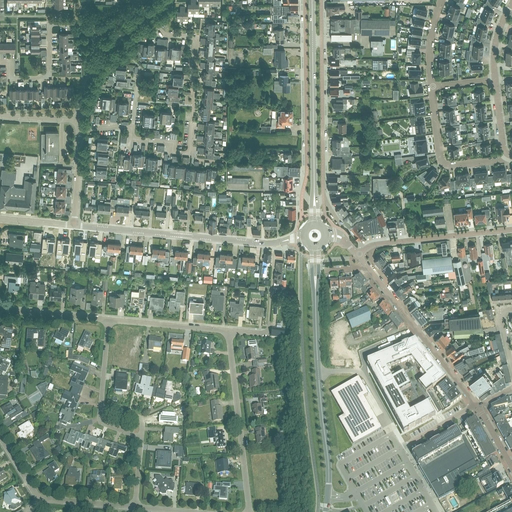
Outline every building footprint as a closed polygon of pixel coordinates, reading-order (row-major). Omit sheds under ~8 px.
[(448,10),(459,14),(460,11),(463,12),(465,6),(464,6),(458,3),(456,6),(451,4),(450,8),(449,7),(448,10)] [(483,13),(493,17),(494,14),(493,14),(494,12),(489,10),(491,6),(485,4),(484,3),(482,7),(484,8),(482,13),(483,13)] [(298,6),(276,6),(276,15),(288,15),(291,15),(291,12),(298,12),(298,6)] [(345,6),(326,6),(326,13),(330,13),(330,14),(335,14),(335,13),(339,13),(339,11),(345,11),(345,6)] [(427,11),(415,7),(414,8),(413,13),(413,14),(412,17),(413,18),(419,19),(419,16),(425,17),(426,16),(427,16),(428,13),(427,12),(427,11)] [(451,21),(458,23),(458,20),(457,20),(459,14),(448,10),(447,13),(448,13),(447,16),(452,18),(451,21)] [(493,17),(483,13),(482,13),(480,18),(478,17),(476,21),(480,22),(483,24),(485,20),(489,22),(490,20),(491,21),(493,17)] [(361,33),(361,19),(356,19),(339,19),(331,18),(331,33),(331,40),(352,40),(352,33),(361,33)] [(419,19),(413,18),(412,24),(411,24),(410,28),(412,28),(417,29),(417,25),(423,27),(423,25),(424,25),(425,22),(424,22),(425,20),(419,19)] [(361,19),(361,33),(361,34),(389,35),(390,20),(361,19)] [(41,30),(41,28),(39,28),(39,24),(34,24),(34,21),(28,21),(28,27),(31,27),(31,30),(41,30)] [(443,29),(454,31),(456,25),(457,26),(458,23),(451,21),(451,24),(445,23),(444,26),(443,29)] [(477,31),(487,34),(488,31),(487,31),(487,28),(482,27),(483,24),(480,22),(476,21),(474,21),(474,23),(476,24),(476,25),(477,26),(476,31),(477,31)] [(274,35),(276,35),(283,35),(283,29),(277,29),(277,24),(271,24),(271,27),(271,32),(274,32),(274,35)] [(408,38),(411,38),(415,39),(415,35),(421,36),(422,35),(423,35),(423,32),(422,31),(422,30),(417,29),(412,28),(411,34),(409,34),(408,38)] [(443,29),(442,31),(443,31),(442,35),(448,36),(447,39),(454,40),(454,37),(453,37),(454,31),(443,29)] [(487,34),(477,31),(476,31),(475,34),(473,34),(472,36),(471,40),(475,41),(479,42),(479,38),(484,40),(485,37),(486,38),(487,34)] [(421,39),(415,39),(411,38),(410,45),(408,44),(407,48),(414,49),(414,45),(420,46),(420,44),(421,44),(422,41),(421,41),(421,39)] [(440,48),(451,49),(452,43),(453,43),(454,40),(447,39),(447,42),(441,42),(440,45),(440,48)] [(371,40),(371,45),(373,45),(373,48),(372,48),(372,54),(379,54),(383,54),(383,51),(384,51),(384,45),(383,45),(383,40),(371,40)] [(472,50),(473,51),(484,52),(484,48),(483,48),(483,46),(478,45),(479,42),(475,41),(471,40),(470,45),(473,45),(472,50)] [(149,43),(148,46),(148,53),(147,56),(156,57),(156,53),(157,48),(157,46),(154,45),(154,44),(149,43)] [(147,56),(148,53),(148,46),(143,46),(143,44),(140,44),(139,51),(142,52),(142,56),(147,56)] [(181,48),(176,48),(175,58),(180,58),(181,53),(184,53),(185,46),(181,45),(181,48)] [(167,51),(167,49),(166,58),(170,58),(170,57),(175,58),(176,48),(170,47),(170,51),(167,51)] [(351,48),(333,48),(333,52),(333,55),(333,56),(336,56),(336,59),(343,59),(343,56),(341,56),(341,52),(351,52),(351,48)] [(446,55),(445,58),(452,58),(453,49),(451,49),(440,48),(440,51),(440,54),(446,55)] [(407,56),(411,56),(410,62),(420,63),(421,53),(414,53),(414,50),(407,49),(407,56)] [(484,52),(473,51),(472,50),(472,54),(470,53),(469,56),(469,60),(472,60),(476,60),(477,60),(477,57),(482,58),(482,55),(483,55),(484,52)] [(285,51),(275,51),(275,61),(274,61),(273,62),(273,63),(273,64),(274,65),(274,66),(275,66),(278,66),(288,66),(288,60),(285,60),(285,51)] [(439,68),(452,67),(452,61),(452,58),(445,58),(445,61),(439,61),(439,65),(439,68)] [(387,60),(378,60),(378,69),(387,69),(387,60)] [(476,70),(480,70),(482,70),(482,69),(483,69),(483,65),(482,65),(482,64),(476,64),(476,60),(472,60),(469,60),(468,60),(468,64),(468,67),(471,67),(471,71),(473,71),(473,72),(476,71),(476,70)] [(207,71),(219,73),(219,70),(215,70),(215,66),(205,65),(200,65),(200,68),(205,68),(207,68),(207,71)] [(406,69),(409,69),(409,76),(420,77),(420,74),(421,69),(415,69),(415,65),(406,65),(406,69)] [(119,77),(119,80),(126,81),(126,78),(125,78),(126,73),(116,72),(115,77),(119,77)] [(280,84),(278,84),(278,92),(280,92),(290,92),(290,84),(290,82),(288,82),(288,76),(280,76),(280,81),(280,84)] [(212,78),(202,77),(202,80),(204,80),(203,83),(208,84),(208,86),(215,86),(216,84),(216,82),(216,81),(212,80),(212,78)] [(126,81),(119,80),(117,80),(117,85),(115,85),(115,88),(122,89),(123,86),(127,87),(127,81),(126,81)] [(411,96),(423,95),(422,86),(418,87),(417,86),(417,83),(418,83),(411,84),(411,88),(410,88),(411,96)] [(41,92),(41,94),(41,98),(47,98),(47,95),(50,95),(50,85),(47,85),(47,87),(44,87),(44,92),(41,92)] [(41,101),(41,98),(41,94),(38,94),(38,90),(35,90),(35,87),(32,87),(32,98),(35,98),(35,101),(41,101)] [(477,92),(474,92),(475,99),(472,99),(473,102),(479,102),(479,98),(484,98),(483,91),(480,91),(477,91),(477,92)] [(445,96),(442,96),(443,103),(449,102),(449,105),(457,104),(456,98),(453,98),(453,95),(449,95),(449,94),(445,95),(445,96)] [(100,107),(106,107),(107,98),(101,97),(101,100),(98,100),(98,106),(101,106),(100,107)] [(107,98),(106,107),(111,108),(111,107),(114,107),(114,106),(115,106),(115,103),(115,99),(112,99),(112,98),(107,98)] [(411,113),(415,113),(415,114),(425,113),(424,101),(420,102),(419,98),(411,99),(411,103),(410,103),(411,113)] [(343,99),(343,100),(336,100),(336,103),(334,103),(333,109),(339,109),(339,110),(343,111),(343,109),(347,109),(347,99),(343,99)] [(118,103),(115,103),(115,106),(114,106),(114,107),(114,111),(117,111),(117,112),(122,113),(123,103),(118,102),(118,103)] [(475,112),(486,111),(486,110),(486,106),(485,107),(485,105),(480,106),(479,103),(473,103),(473,107),(474,107),(475,112)] [(445,115),(445,116),(455,115),(455,109),(456,109),(456,106),(449,106),(449,110),(444,110),(444,111),(443,112),(444,115),(445,115)] [(276,127),(280,127),(285,127),(285,122),(292,122),(292,121),(293,121),(294,119),(292,118),(292,111),(287,111),(282,110),(282,111),(279,110),(276,110),(275,119),(272,118),(272,127),(276,127)] [(486,111),(475,112),(476,118),(475,118),(475,122),(481,121),(481,118),(486,117),(486,111)] [(166,122),(167,112),(161,112),(161,116),(158,116),(157,121),(160,121),(160,122),(166,122)] [(172,113),(167,112),(166,122),(171,123),(171,122),(174,122),(175,118),(172,117),(172,113)] [(157,125),(157,121),(154,120),(155,116),(149,115),(148,125),(154,126),(154,125),(157,125)] [(455,115),(445,116),(446,122),(451,121),(451,125),(458,124),(457,118),(456,115),(455,115)] [(411,125),(415,125),(416,134),(426,133),(424,120),(417,121),(416,118),(410,118),(411,125)] [(349,128),(346,127),(346,124),(344,124),(344,120),(333,120),(333,124),(339,124),(339,132),(348,132),(349,131),(349,128)] [(476,132),(477,132),(478,132),(488,131),(487,125),(482,125),(482,122),(475,123),(476,129),(476,132)] [(460,134),(460,131),(459,125),(451,126),(452,129),(446,130),(447,135),(458,134),(460,134)] [(488,131),(478,132),(478,138),(477,138),(477,141),(484,140),(483,137),(489,136),(489,135),(489,132),(488,132),(488,131)] [(45,132),(45,134),(41,134),(41,161),(57,161),(57,153),(58,153),(58,132),(45,132)] [(458,140),(458,134),(447,135),(447,137),(447,140),(448,140),(448,141),(453,141),(454,144),(461,143),(461,140),(458,140)] [(349,140),(349,136),(343,137),(343,140),(341,140),(333,140),(333,146),(344,146),(344,144),(344,143),(345,143),(345,140),(349,140)] [(416,144),(414,145),(415,155),(425,154),(424,151),(428,151),(427,146),(427,145),(427,144),(427,143),(426,138),(416,140),(416,144)] [(484,142),(476,142),(477,149),(479,148),(480,152),(484,152),(488,152),(487,151),(490,151),(490,144),(484,145),(484,142)] [(97,143),(97,152),(99,152),(100,152),(105,153),(105,150),(107,150),(107,144),(97,143)] [(449,149),(450,156),(453,155),(453,156),(456,156),(456,155),(459,155),(458,151),(461,150),(460,144),(454,145),(454,148),(449,149)] [(344,147),(344,146),(333,146),(333,153),(341,153),(343,153),(343,156),(351,156),(351,152),(345,152),(345,150),(345,147),(344,147)] [(99,152),(98,157),(108,158),(109,153),(108,153),(108,150),(107,150),(105,150),(105,153),(100,152),(99,152)] [(292,153),(287,153),(280,153),(280,157),(284,157),(284,161),(287,161),(292,161),(292,153)] [(133,155),(130,155),(130,158),(125,157),(124,167),(129,168),(130,164),(132,164),(133,155)] [(147,156),(144,156),(143,164),(146,164),(146,167),(151,168),(152,158),(147,157),(147,156)] [(343,159),(337,159),(337,164),(333,163),(332,171),(345,171),(345,165),(345,163),(352,163),(351,156),(343,156),(343,159)] [(107,164),(108,158),(98,157),(98,163),(99,163),(103,164),(103,166),(106,167),(106,164),(107,164)] [(416,162),(415,162),(416,167),(418,166),(418,168),(429,164),(427,157),(416,161),(416,162)] [(97,166),(97,171),(107,172),(107,167),(106,167),(103,166),(103,164),(99,163),(99,166),(97,166)] [(289,175),(293,175),(300,175),(301,167),(296,166),(274,166),(274,170),(275,172),(276,172),(278,173),(278,176),(289,176),(289,175)] [(57,176),(67,177),(67,173),(66,173),(66,169),(58,168),(58,171),(57,171),(56,171),(56,176),(57,176)] [(33,211),(36,181),(37,170),(34,170),(33,177),(25,176),(24,180),(24,188),(15,187),(13,185),(13,183),(14,183),(14,179),(15,179),(16,171),(2,169),(1,178),(2,178),(1,184),(3,184),(2,185),(1,185),(0,197),(0,207),(7,209),(7,207),(25,209),(25,210),(33,211)] [(426,170),(417,176),(424,182),(427,179),(430,182),(434,178),(436,176),(438,173),(435,171),(436,171),(434,169),(433,169),(432,169),(429,173),(426,170)] [(495,182),(501,181),(499,170),(498,170),(498,169),(494,170),(494,171),(493,171),(494,177),(491,177),(492,185),(495,184),(495,182)] [(501,170),(499,170),(501,181),(501,182),(510,181),(509,175),(506,175),(506,169),(504,169),(501,169),(501,170)] [(106,178),(107,172),(97,171),(96,176),(94,176),(94,179),(99,180),(99,177),(106,178)] [(476,184),(482,183),(481,172),(480,172),(480,171),(476,172),(476,173),(475,173),(476,179),(473,179),(473,186),(473,187),(477,186),(476,184)] [(482,172),(481,172),(482,183),(486,183),(486,185),(492,185),(491,177),(488,177),(487,171),(486,172),(486,171),(482,171),(482,172)] [(473,186),(473,179),(470,180),(469,173),(465,174),(463,174),(464,187),(473,186)] [(329,177),(329,183),(337,183),(337,180),(339,180),(347,180),(347,174),(340,174),(340,177),(337,177),(329,177)] [(464,187),(463,174),(461,175),(460,174),(456,175),(457,181),(454,181),(455,189),(461,188),(461,186),(464,186),(464,187)] [(67,181),(67,177),(57,176),(56,176),(54,176),(54,183),(57,184),(65,184),(66,181),(67,181)] [(449,189),(455,189),(454,181),(450,181),(450,177),(443,178),(443,180),(439,181),(440,188),(441,188),(441,190),(442,190),(444,190),(444,189),(444,187),(449,187),(449,189)] [(277,183),(277,189),(284,189),(284,190),(293,190),(293,178),(288,178),(284,178),(284,181),(281,181),(281,182),(277,182),(277,183)] [(391,178),(378,178),(373,178),(373,197),(378,197),(391,197),(391,178)] [(52,183),(51,191),(56,191),(66,192),(66,188),(65,187),(65,184),(57,184),(54,183),(52,183)] [(369,186),(369,185),(366,185),(365,184),(365,186),(360,186),(360,191),(356,191),(356,194),(361,194),(361,192),(369,193),(370,186),(369,186)] [(57,196),(56,199),(64,199),(65,196),(66,196),(66,192),(56,191),(56,196),(57,196)] [(193,192),(193,195),(201,195),(202,196),(202,203),(204,203),(205,195),(203,193),(193,192)] [(347,195),(341,195),(336,195),(336,197),(332,197),(332,204),(341,203),(340,198),(347,198),(347,195)] [(286,205),(290,205),(296,205),(296,197),(290,197),(289,197),(289,196),(286,196),(286,197),(287,197),(287,200),(283,200),(283,205),(286,205)] [(56,201),(55,206),(65,207),(65,203),(64,202),(64,199),(56,199),(56,201)] [(88,211),(91,211),(92,208),(95,208),(95,203),(96,199),(92,199),(92,205),(89,205),(89,202),(85,201),(85,205),(84,211),(85,211),(85,212),(88,212),(88,211)] [(113,210),(114,199),(111,199),(111,202),(105,201),(105,204),(104,213),(110,213),(110,210),(113,210)] [(118,199),(114,199),(113,210),(116,210),(116,214),(122,214),(123,206),(123,202),(120,202),(120,203),(117,202),(118,199)] [(122,214),(129,215),(129,212),(132,212),(133,207),(130,207),(130,203),(123,202),(122,214)] [(97,212),(104,213),(105,204),(98,204),(95,203),(95,208),(98,209),(97,212)] [(142,216),(143,206),(136,205),(136,209),(135,209),(135,215),(142,216)] [(161,211),(162,208),(162,205),(157,205),(157,207),(157,212),(156,212),(155,214),(156,215),(156,217),(166,218),(166,213),(167,212),(166,212),(166,208),(164,208),(163,211),(161,211)] [(285,214),(289,214),(289,218),(296,218),(296,205),(290,205),(290,208),(285,208),(285,214)] [(435,215),(444,214),(443,205),(423,208),(424,216),(435,215)] [(65,211),(65,207),(55,206),(55,211),(56,211),(55,215),(61,215),(61,214),(64,214),(64,211),(65,211)] [(150,206),(147,206),(143,206),(142,216),(149,217),(150,212),(150,210),(150,206)] [(341,207),(340,207),(336,210),(341,217),(348,213),(346,209),(345,210),(344,208),(342,209),(341,207)] [(497,208),(498,220),(506,219),(506,216),(510,216),(509,208),(508,207),(504,207),(497,208)] [(467,212),(454,214),(455,224),(468,222),(468,218),(472,218),(471,209),(467,210),(467,212)] [(490,217),(490,214),(489,209),(482,210),(482,214),(475,214),(476,222),(486,221),(486,217),(490,217)] [(205,222),(206,217),(203,217),(204,211),(200,211),(195,211),(195,214),(194,221),(202,222),(205,222)] [(264,228),(270,228),(271,217),(265,217),(265,212),(262,212),(261,217),(264,217),(264,220),(264,228)] [(277,228),(277,223),(277,220),(277,217),(280,217),(280,212),(276,212),(276,217),(271,217),(270,228),(277,228)] [(357,220),(359,222),(364,220),(361,217),(358,213),(352,218),(350,215),(343,220),(348,227),(357,220)] [(381,213),(377,215),(382,226),(386,224),(381,213)] [(236,214),(236,220),(235,225),(244,226),(244,218),(244,215),(236,214)] [(444,214),(435,215),(436,226),(445,225),(444,214)] [(358,222),(349,229),(358,240),(365,234),(384,232),(377,217),(364,220),(359,222),(358,222)] [(397,220),(388,221),(388,225),(389,231),(397,231),(396,228),(398,227),(398,228),(404,227),(403,217),(397,218),(397,220)] [(227,234),(227,229),(227,227),(223,227),(224,220),(221,219),(220,227),(220,226),(219,233),(227,234)] [(260,237),(260,232),(261,231),(261,224),(257,224),(257,230),(253,229),(253,231),(253,236),(260,237)] [(9,245),(14,245),(23,246),(24,235),(9,233),(8,237),(10,237),(9,245)] [(43,238),(42,252),(48,253),(48,252),(53,252),(54,252),(55,238),(47,237),(47,238),(43,238)] [(56,256),(56,258),(62,258),(62,254),(63,253),(68,254),(70,239),(62,239),(62,240),(58,239),(57,252),(56,254),(56,256)] [(76,240),(74,254),(80,255),(80,260),(86,261),(87,242),(84,242),(84,241),(76,240)] [(90,241),(89,255),(95,256),(95,257),(101,258),(102,244),(98,243),(98,242),(95,242),(90,241)] [(104,244),(103,250),(106,250),(106,254),(114,255),(114,252),(115,244),(108,243),(108,244),(104,244)] [(493,259),(493,253),(492,248),(491,248),(491,244),(484,244),(485,253),(489,252),(490,259),(493,259)] [(127,246),(125,261),(129,261),(129,256),(133,257),(133,262),(135,262),(137,246),(130,245),(130,246),(127,246)] [(470,259),(478,257),(477,250),(476,250),(475,245),(469,246),(470,259)] [(135,262),(138,262),(138,259),(139,259),(139,255),(139,253),(143,254),(143,251),(144,247),(137,246),(135,262)] [(458,252),(458,258),(462,258),(462,259),(466,259),(464,247),(458,247),(458,252)] [(166,250),(159,249),(159,257),(158,260),(164,260),(164,263),(168,264),(169,252),(166,251),(166,250)] [(183,258),(187,259),(188,252),(182,251),(181,259),(180,264),(180,267),(180,270),(183,271),(184,260),(183,260),(183,258)] [(383,258),(386,256),(383,251),(379,254),(380,256),(374,261),(379,267),(380,266),(383,269),(388,264),(386,262),(383,258)] [(415,252),(407,253),(408,263),(418,262),(418,259),(422,258),(421,252),(415,253),(415,252)] [(6,262),(11,263),(18,264),(18,266),(22,266),(23,255),(7,253),(6,262)] [(203,262),(204,253),(198,253),(197,255),(194,255),(193,264),(196,265),(203,265),(203,262)] [(265,257),(263,257),(262,265),(260,264),(259,276),(263,276),(263,272),(266,273),(267,261),(270,261),(271,253),(265,253),(265,257)] [(292,261),(291,270),(294,270),(295,254),(288,253),(287,261),(292,261)] [(227,254),(226,263),(225,267),(225,270),(227,271),(228,271),(229,267),(236,268),(237,258),(233,258),(233,255),(227,254)] [(239,257),(238,267),(245,268),(245,269),(248,270),(248,268),(248,265),(249,257),(242,256),(242,257),(239,257)] [(422,259),(423,274),(428,274),(452,271),(453,271),(451,256),(422,259)] [(248,265),(248,268),(250,269),(255,269),(257,269),(258,264),(256,264),(255,264),(255,262),(255,257),(249,257),(248,265)] [(455,271),(456,277),(457,282),(458,285),(465,284),(461,266),(460,261),(453,262),(454,267),(455,271)] [(275,269),(276,270),(283,270),(283,263),(276,262),(275,269)] [(390,267),(388,264),(383,269),(382,269),(388,277),(394,272),(392,270),(393,269),(391,266),(390,267)] [(16,270),(15,276),(5,275),(4,282),(10,283),(9,289),(13,290),(14,290),(19,291),(19,283),(17,283),(18,277),(28,278),(29,272),(16,270)] [(283,270),(276,270),(276,272),(275,272),(274,281),(279,282),(279,287),(282,287),(282,285),(282,279),(283,270)] [(352,279),(352,284),(353,287),(353,289),(356,289),(357,288),(360,291),(361,290),(365,295),(372,289),(360,274),(353,279),(352,279)] [(400,286),(398,284),(403,281),(409,279),(412,278),(417,277),(416,275),(408,276),(407,274),(402,276),(401,276),(397,278),(397,277),(389,283),(394,290),(400,286)] [(331,290),(335,289),(339,289),(338,281),(330,281),(331,290)] [(394,290),(398,295),(404,290),(411,286),(413,285),(414,285),(415,285),(415,283),(414,281),(413,281),(411,282),(402,288),(400,285),(400,286),(394,290)] [(45,285),(40,285),(40,282),(31,282),(30,295),(38,296),(38,298),(44,299),(45,285)] [(85,288),(80,288),(80,286),(76,285),(75,286),(75,288),(71,287),(70,301),(80,302),(81,294),(84,294),(85,288)] [(210,306),(210,308),(211,309),(213,309),(214,308),(215,309),(223,310),(224,305),(224,296),(224,295),(220,295),(220,290),(219,290),(219,288),(220,286),(213,285),(213,287),(213,289),(212,289),(211,293),(211,299),(212,299),(213,299),(212,305),(210,306)] [(404,290),(398,295),(401,299),(405,296),(407,294),(406,292),(412,288),(411,286),(404,290)] [(64,294),(65,289),(65,288),(57,287),(57,290),(51,289),(50,299),(61,300),(61,294),(64,294)] [(103,292),(98,291),(99,288),(94,288),(94,291),(93,291),(92,303),(102,304),(103,292)] [(131,299),(131,304),(140,305),(139,308),(143,308),(144,303),(145,289),(139,288),(139,292),(132,291),(131,296),(131,299)] [(110,302),(109,305),(115,305),(115,304),(118,305),(118,306),(120,306),(123,306),(123,304),(126,304),(128,290),(124,290),(124,294),(119,293),(119,297),(117,297),(117,296),(110,296),(110,301),(110,302)] [(367,296),(361,300),(362,302),(365,300),(366,302),(370,299),(376,294),(373,290),(367,296)] [(170,297),(170,300),(170,304),(169,309),(179,310),(180,304),(184,304),(185,292),(176,291),(176,298),(170,297)] [(452,292),(449,292),(440,293),(441,297),(453,296),(454,302),(459,302),(458,295),(454,295),(454,292),(452,292)] [(243,311),(244,297),(245,295),(240,294),(239,303),(235,303),(235,301),(230,301),(229,306),(234,306),(233,311),(230,310),(230,314),(232,316),(235,316),(235,318),(236,318),(236,316),(238,317),(239,315),(243,316),(243,311)] [(381,300),(376,294),(370,299),(373,304),(380,300),(381,300)] [(164,298),(150,296),(150,295),(148,295),(148,300),(150,300),(149,308),(163,310),(164,298)] [(418,306),(420,305),(420,304),(418,300),(416,300),(415,299),(414,298),(413,297),(410,296),(407,298),(403,302),(406,305),(409,303),(411,304),(407,307),(411,312),(418,306)] [(190,301),(189,306),(193,306),(192,313),(195,314),(195,312),(203,313),(203,309),(205,309),(205,308),(203,307),(204,302),(196,302),(196,299),(193,299),(193,301),(190,301)] [(386,302),(382,305),(379,308),(382,311),(380,312),(379,311),(376,314),(376,313),(373,316),(374,318),(378,315),(379,317),(382,314),(390,308),(386,302)] [(423,309),(420,305),(418,306),(411,312),(422,324),(430,317),(433,320),(443,318),(442,313),(444,313),(444,310),(444,309),(443,309),(443,307),(444,307),(444,306),(438,307),(438,309),(435,310),(435,307),(423,309)] [(264,307),(259,306),(250,306),(249,318),(258,318),(258,315),(262,315),(262,316),(263,316),(264,307)] [(488,317),(494,316),(491,307),(486,308),(486,309),(482,310),(482,311),(479,312),(479,314),(482,327),(496,326),(494,319),(489,320),(488,317)] [(355,313),(346,317),(352,330),(372,321),(367,308),(360,311),(355,313)] [(390,308),(382,314),(384,316),(385,315),(388,318),(394,313),(390,308)] [(395,314),(391,317),(387,320),(380,324),(382,328),(389,323),(389,322),(390,321),(392,324),(399,318),(395,314)] [(436,330),(454,329),(482,327),(479,314),(449,318),(445,319),(445,322),(441,322),(431,323),(430,324),(424,328),(430,335),(436,330)] [(399,318),(392,324),(386,328),(384,329),(387,334),(393,329),(391,327),(393,325),(398,330),(404,325),(399,318)] [(5,324),(3,324),(1,324),(0,325),(0,326),(0,333),(3,334),(4,335),(4,341),(2,341),(1,346),(10,347),(10,342),(13,327),(5,326),(5,324)] [(285,330),(283,330),(281,330),(282,327),(277,326),(276,329),(272,329),(272,337),(279,338),(283,338),(284,338),(285,330)] [(482,327),(454,329),(454,338),(483,336),(482,327)] [(67,339),(67,337),(70,333),(62,329),(60,334),(56,333),(54,339),(63,343),(65,338),(67,339)] [(43,348),(44,337),(45,332),(38,331),(38,333),(27,332),(26,344),(32,344),(32,346),(37,346),(37,348),(43,348)] [(355,340),(362,337),(360,331),(353,334),(355,340)] [(85,332),(83,336),(80,343),(78,347),(84,349),(84,348),(90,350),(93,343),(88,341),(91,334),(85,332)] [(449,343),(447,340),(446,339),(443,335),(440,336),(435,341),(441,349),(445,346),(449,343)] [(117,338),(116,352),(121,352),(121,354),(126,354),(128,340),(124,339),(125,338),(117,338)] [(136,339),(129,338),(127,352),(133,353),(132,354),(138,355),(140,340),(136,340),(136,339)] [(161,349),(161,345),(162,340),(154,340),(154,338),(150,338),(149,350),(153,350),(153,348),(161,349)] [(401,346),(367,360),(367,364),(370,370),(403,432),(404,432),(404,433),(435,416),(428,402),(424,394),(426,393),(432,388),(433,389),(446,378),(415,339),(401,345),(401,346)] [(168,343),(167,354),(171,354),(171,350),(183,351),(183,346),(184,341),(180,340),(179,342),(177,342),(177,341),(172,341),(172,343),(168,343)] [(250,351),(246,351),(247,355),(248,362),(255,361),(255,357),(258,356),(257,348),(254,348),(253,347),(256,347),(256,341),(248,342),(249,347),(250,347),(250,351)] [(198,343),(198,345),(199,346),(202,346),(201,354),(209,355),(209,354),(214,355),(214,351),(210,350),(210,343),(202,342),(199,342),(198,343)] [(448,352),(451,355),(460,349),(464,347),(465,346),(467,345),(466,343),(459,346),(456,342),(452,345),(453,346),(450,348),(446,351),(447,353),(448,352)] [(468,348),(467,345),(465,346),(464,347),(460,349),(451,355),(452,357),(451,358),(453,361),(457,358),(464,353),(462,351),(469,348),(468,348)] [(469,355),(478,352),(483,351),(482,346),(468,351),(469,355)] [(454,364),(458,369),(465,364),(468,363),(477,359),(498,351),(499,351),(498,348),(496,349),(484,352),(483,351),(478,352),(478,354),(479,355),(471,357),(465,359),(464,358),(454,364)] [(190,350),(188,350),(184,350),(182,361),(188,362),(190,350)] [(81,357),(72,356),(72,361),(80,362),(88,365),(90,361),(86,359),(81,357)] [(6,360),(5,360),(0,357),(0,366),(1,367),(0,370),(6,374),(10,364),(11,362),(11,361),(8,360),(6,360)] [(468,368),(471,366),(473,365),(472,363),(475,362),(478,361),(477,359),(468,363),(465,364),(458,369),(457,369),(461,373),(463,372),(464,372),(467,370),(468,368)] [(88,369),(84,367),(78,365),(74,363),(70,371),(75,373),(77,373),(75,377),(74,377),(73,379),(80,381),(79,382),(83,383),(88,373),(87,372),(88,369)] [(483,372),(469,383),(472,388),(474,389),(473,389),(477,395),(492,383),(489,379),(488,378),(485,374),(486,373),(496,365),(495,363),(483,372)] [(148,373),(149,366),(140,365),(139,372),(148,373)] [(480,374),(479,372),(477,367),(469,371),(463,376),(467,381),(471,378),(473,376),(475,375),(475,374),(476,377),(480,374)] [(250,384),(251,389),(260,388),(259,377),(260,377),(259,370),(252,371),(253,377),(250,377),(251,384),(250,384)] [(207,393),(214,392),(219,391),(217,376),(210,377),(210,373),(203,373),(204,378),(205,378),(207,393)] [(116,375),(115,389),(116,389),(116,392),(116,393),(122,393),(122,391),(127,392),(127,387),(128,376),(121,375),(116,375)] [(491,393),(503,387),(503,386),(505,385),(506,386),(506,385),(503,375),(486,388),(490,393),(491,393)] [(0,395),(7,396),(8,378),(0,377),(0,395)] [(144,386),(146,378),(143,377),(141,386),(137,385),(135,394),(144,396),(146,387),(144,387),(145,386),(144,386)] [(362,394),(367,392),(359,377),(331,393),(344,416),(338,419),(348,436),(354,433),(357,439),(374,429),(376,432),(382,429),(362,394)] [(151,379),(146,378),(144,386),(145,386),(144,387),(146,387),(144,396),(153,398),(156,386),(153,386),(152,389),(149,388),(151,379)] [(77,390),(75,395),(79,397),(83,387),(82,386),(83,383),(79,382),(80,381),(73,379),(70,386),(77,390)] [(437,388),(451,406),(461,397),(451,384),(447,380),(443,383),(441,384),(437,388)] [(159,387),(156,386),(153,398),(155,398),(165,401),(166,392),(165,392),(166,391),(165,390),(166,382),(163,382),(161,391),(158,390),(159,387)] [(172,384),(166,382),(165,390),(166,391),(165,392),(166,392),(165,401),(171,402),(172,400),(173,401),(175,403),(180,401),(181,397),(180,397),(180,394),(177,393),(176,396),(173,395),(173,394),(170,393),(172,384)] [(483,399),(490,393),(486,388),(477,395),(480,398),(481,398),(482,398),(483,399)] [(66,407),(70,409),(74,411),(79,400),(78,400),(79,397),(75,395),(69,392),(65,391),(62,398),(66,400),(68,401),(66,407)] [(504,406),(511,404),(509,397),(490,406),(492,410),(495,408),(504,406)] [(214,422),(217,421),(222,421),(221,414),(222,414),(221,407),(219,407),(218,402),(211,403),(214,422)] [(16,418),(23,414),(18,406),(14,409),(10,403),(1,409),(6,416),(8,415),(12,421),(16,418)] [(264,409),(263,403),(261,403),(261,405),(253,406),(254,417),(262,416),(261,409),(264,409)] [(73,414),(74,411),(70,409),(66,407),(64,406),(60,414),(65,416),(63,421),(60,420),(59,423),(66,426),(67,423),(70,424),(74,414),(73,414)] [(505,408),(504,406),(495,408),(492,410),(489,411),(492,416),(495,414),(494,413),(497,411),(499,409),(505,408)] [(500,415),(498,413),(500,412),(506,411),(505,408),(499,409),(497,411),(494,413),(495,414),(492,416),(494,419),(500,415)] [(38,411),(32,415),(35,419),(41,416),(38,411)] [(160,417),(159,423),(177,424),(177,418),(174,418),(175,414),(163,413),(163,417),(160,417)] [(494,420),(497,426),(504,422),(505,422),(506,421),(506,420),(505,417),(504,416),(503,415),(499,418),(494,420)] [(485,461),(496,455),(475,417),(464,424),(485,461)] [(504,422),(497,426),(503,435),(511,430),(511,419),(509,421),(509,420),(506,422),(506,421),(505,422),(504,422)] [(22,441),(26,439),(27,438),(26,436),(34,431),(29,422),(18,428),(21,432),(17,435),(22,441)] [(462,439),(458,431),(456,428),(412,454),(438,500),(439,500),(438,499),(440,498),(465,485),(460,476),(477,466),(462,439)] [(164,443),(168,443),(169,444),(169,443),(173,444),(173,435),(178,435),(179,430),(165,429),(165,436),(164,436),(164,443)] [(264,429),(261,429),(256,430),(257,445),(266,444),(264,429)] [(511,430),(503,435),(506,441),(511,437),(511,430)] [(79,439),(83,441),(85,436),(74,432),(74,433),(71,432),(70,435),(66,434),(63,442),(67,443),(74,446),(76,442),(78,443),(79,439)] [(224,432),(215,433),(216,439),(213,439),(213,444),(216,443),(217,449),(226,448),(224,432)] [(91,443),(97,445),(99,440),(88,436),(88,437),(85,436),(83,441),(81,447),(88,450),(91,443)] [(45,459),(43,456),(46,453),(41,444),(45,441),(43,438),(35,443),(37,446),(30,450),(38,463),(45,459)] [(102,442),(99,440),(97,445),(95,451),(102,454),(105,447),(111,449),(112,445),(102,440),(102,442)] [(112,445),(111,449),(108,455),(111,456),(116,458),(119,451),(125,453),(127,449),(116,445),(115,446),(112,445)] [(175,447),(174,454),(178,454),(177,458),(182,458),(183,447),(175,447)] [(172,453),(157,452),(156,458),(157,459),(157,461),(156,468),(161,469),(161,468),(167,468),(167,463),(170,464),(171,458),(172,453)] [(479,479),(486,475),(490,472),(489,470),(494,467),(499,465),(498,464),(499,464),(498,461),(497,462),(494,457),(490,460),(486,462),(488,466),(487,467),(486,467),(486,468),(483,470),(484,472),(477,475),(477,476),(479,479)] [(227,461),(222,462),(216,462),(218,474),(220,474),(221,477),(228,476),(228,473),(229,473),(227,461)] [(55,462),(48,467),(50,469),(44,473),(50,484),(55,481),(54,478),(57,476),(55,472),(59,470),(55,462)] [(67,475),(67,477),(66,480),(66,485),(77,486),(77,484),(78,484),(78,482),(79,482),(80,474),(76,474),(77,469),(70,469),(67,475)] [(105,476),(105,472),(97,471),(96,476),(90,476),(90,479),(88,478),(87,487),(95,488),(95,483),(102,483),(103,477),(102,477),(102,475),(105,476)] [(492,472),(480,478),(482,482),(484,481),(488,488),(484,490),(486,493),(497,488),(499,487),(503,484),(498,475),(494,477),(493,476),(494,476),(492,472)] [(118,476),(113,475),(112,475),(111,478),(115,479),(114,490),(121,490),(122,479),(118,479),(118,476)] [(175,484),(173,484),(172,480),(169,481),(167,479),(165,481),(161,477),(155,476),(155,479),(157,482),(155,483),(155,484),(155,485),(155,486),(155,487),(156,487),(157,487),(158,487),(161,491),(160,492),(160,493),(160,494),(166,494),(166,493),(167,492),(168,491),(169,491),(170,491),(171,492),(173,493),(174,488),(175,484)] [(200,492),(201,487),(201,485),(186,484),(185,496),(195,496),(195,491),(200,492)] [(230,485),(225,484),(223,484),(216,484),(216,487),(214,487),(214,491),(220,492),(219,499),(227,500),(228,488),(230,488),(230,485)] [(508,500),(511,498),(511,497),(511,488),(511,487),(507,489),(506,488),(502,490),(502,491),(498,493),(500,496),(504,494),(508,500)] [(20,507),(18,504),(21,502),(19,500),(17,499),(15,495),(17,494),(13,489),(4,495),(5,496),(4,500),(8,502),(7,506),(11,507),(10,511),(13,511),(20,507)] [(511,511),(511,500),(510,502),(490,511),(511,511)]
